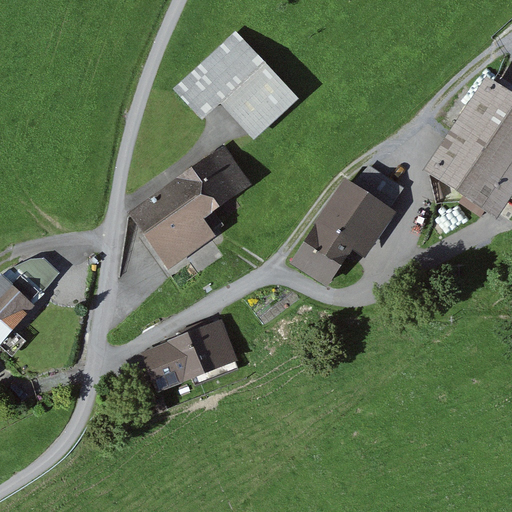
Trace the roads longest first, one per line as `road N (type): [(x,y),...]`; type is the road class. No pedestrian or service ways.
road 1 (unclassified): [(0,498),(63,449),(83,413),(127,143),(180,0)]
road 2 (track): [(271,275),(332,192),(511,45)]
road 3 (track): [(271,275),(326,297),(364,299),(397,265),(419,210),(415,129)]
road 4 (track): [(117,234),(0,259)]
